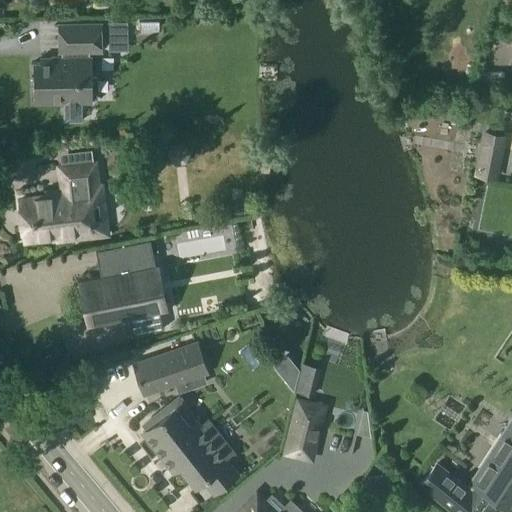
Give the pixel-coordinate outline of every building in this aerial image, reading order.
[(158,20),(138,21),(138,35),(158,35),(158,20)] [(50,63),(32,63),(33,104),(63,103),(63,122),(81,122),(80,103),(91,103),(91,99),(96,98),(96,77),(91,77),(90,57),(88,57),(88,52),(100,51),(99,24),(58,25),(58,52),(60,52),(61,57),(50,57),(50,63)] [(126,25),(113,25),(113,37),(126,37),(126,25)] [(511,73),(492,74),(492,90),(511,88),(511,73)] [(484,133),(482,145),(499,148),(502,137),(484,133)] [(178,162),(184,161),(187,155),(183,149),(177,150),(174,156),(178,162)] [(20,212),(17,212),(18,228),(22,227),(23,239),(56,235),(57,241),(95,236),(92,209),(100,208),(98,187),(101,186),(101,185),(97,185),(95,162),(57,166),(60,195),(19,200),(20,212)] [(478,163),(476,174),(494,177),(496,166),(478,163)] [(243,200),(232,201),(233,214),(244,213),(243,200)] [(149,313),(140,269),(154,266),(149,240),(95,251),(100,277),(84,280),(93,324),(149,313)] [(231,321),(249,319),(248,310),(230,312),(231,321)] [(211,337),(229,326),(222,314),(204,325),(211,337)] [(197,346),(132,368),(141,394),(205,372),(197,346)] [(296,397),(283,456),(314,462),(328,404),(296,397)] [(59,412),(73,427),(84,416),(70,401),(59,412)] [(147,429),(143,432),(174,471),(180,466),(195,485),(210,473),(220,486),(237,473),(216,447),(224,440),(208,420),(201,425),(182,401),(159,419),(155,414),(143,424),(147,429)] [(436,464),(419,485),(453,511),(462,511),(475,497),(482,503),(488,494),(511,509),(511,420),(501,436),(511,442),(499,460),(489,454),(470,483),(472,484),(467,489),(453,478),(451,481),(434,468),(437,465),(436,464)] [(376,511),(375,484),(355,485),(356,511),(376,511)] [(376,487),(378,507),(392,506),(389,486),(376,487)] [(276,511),(256,492),(238,511),(276,511)]
